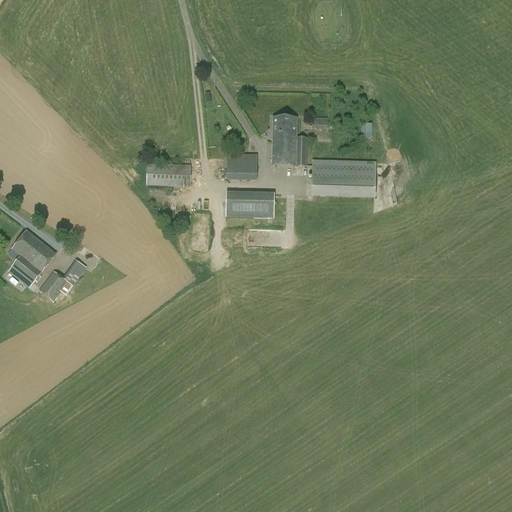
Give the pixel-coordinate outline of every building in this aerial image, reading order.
[(307,143),(296,143),(296,119),(273,119),(271,167),(295,167),(295,168),(306,168),(307,143)] [(328,120),(313,119),(312,131),(328,131),(328,120)] [(371,139),(372,125),(361,124),(360,139),(371,139)] [(256,183),(257,156),(227,155),(226,182),(256,183)] [(376,163),(312,162),(311,199),(375,201),(376,163)] [(190,189),(191,166),(146,165),(146,187),(190,189)] [(226,194),(226,218),(273,219),(274,195),(226,194)] [(11,250),(19,257),(11,268),(8,273),(29,290),(32,285),(33,286),(41,274),(56,256),(26,232),(11,250)] [(65,297),(71,287),(73,288),(86,269),(75,261),(63,279),(53,273),(38,293),(53,304),(60,293),(65,297)]
